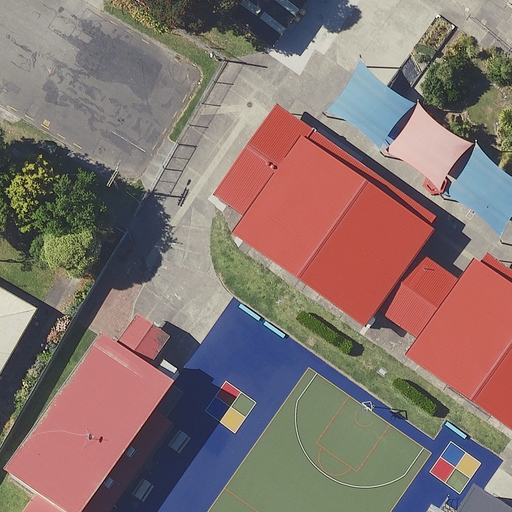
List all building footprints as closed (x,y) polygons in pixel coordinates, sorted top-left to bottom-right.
[(511,205),(511,110),(358,0),(345,0),(293,73),(500,222),(511,205)] [(398,262),(237,146),(164,247),(325,363),(398,262)] [(0,398),(49,316),(0,287),(0,398)] [(511,337),(442,288),(367,392),(511,495),(511,337)] [(68,511),(141,413),(72,364),(0,463),(0,511),(68,511)]
